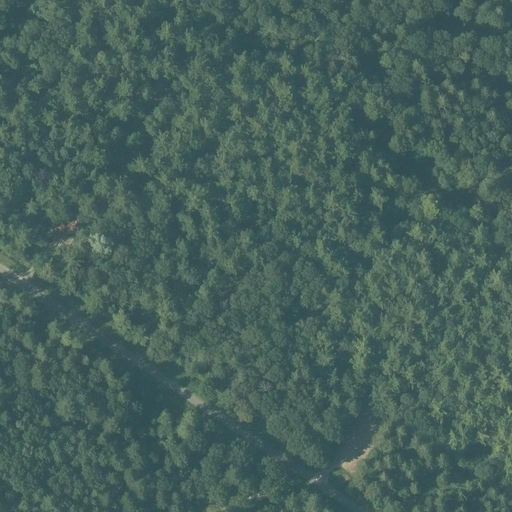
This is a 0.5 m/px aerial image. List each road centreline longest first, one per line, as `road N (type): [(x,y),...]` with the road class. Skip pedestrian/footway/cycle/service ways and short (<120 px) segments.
road 1 (track): [(0,168),(82,205),(187,194),(330,282),(345,319),(355,396),(511,505)]
road 2 (unclassified): [(359,511),(0,270)]
road 3 (track): [(285,477),(312,449),(328,404),(373,344),(421,247),(434,237),(485,232),(511,194)]
road 4 (track): [(21,284),(247,0)]
road 5 (track): [(0,453),(51,434),(102,435),(180,483),(241,498)]
